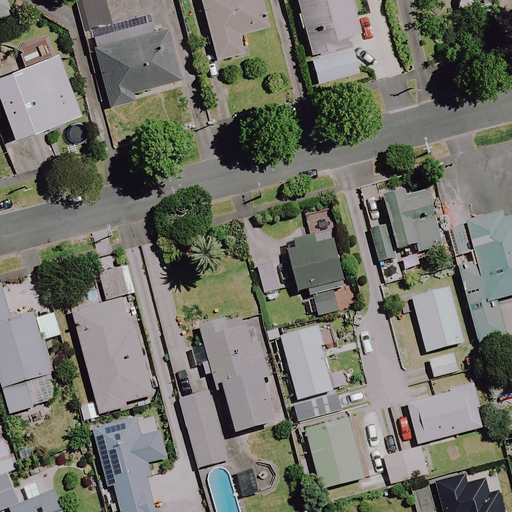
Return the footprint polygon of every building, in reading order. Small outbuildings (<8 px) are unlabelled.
[(0,0),(0,15),(9,13),(5,0),(0,0)] [(265,29),(257,0),(198,0),(215,62),(241,54),(236,36),(265,29)] [(294,0),(297,13),(294,14),(298,31),(301,30),(315,84),(354,74),(347,48),(335,51),(333,43),(356,37),(346,0),(294,0)] [(476,0),(457,0),(456,10),(476,12),(476,0)] [(177,57),(170,29),(156,33),(151,13),(106,25),(108,35),(93,39),(111,107),(133,101),(131,94),(178,82),(172,59),(177,57)] [(78,117),(56,57),(0,77),(0,107),(13,141),(78,117)] [(401,193),(380,200),(388,224),(366,231),(379,272),(441,253),(422,192),(403,198),(401,193)] [(499,212),(462,222),(472,262),(455,266),(476,345),(505,338),(495,301),(511,296),(511,216),(501,219),(499,212)] [(342,291),(341,285),(331,243),(287,253),(297,295),(308,293),(309,298),(342,291)] [(125,405),(153,397),(150,386),(154,384),(141,335),(139,335),(133,314),(135,313),(124,269),(114,272),(98,276),(105,305),(72,313),(95,405),(78,409),(81,424),(98,419),(97,417),(126,410),(125,405)] [(411,300),(431,380),(457,373),(451,349),(462,346),(448,290),(411,300)] [(0,384),(9,417),(32,411),(41,393),(37,381),(50,377),(41,343),(45,341),(35,308),(0,317),(0,318),(2,327),(0,327),(0,384)] [(248,347),(244,328),(242,320),(200,328),(201,338),(207,362),(201,363),(204,378),(210,377),(213,393),(222,391),(233,435),(272,427),(263,381),(266,380),(261,357),(259,345),(248,347)] [(331,394),(315,330),(280,339),(296,403),(331,394)] [(479,409),(472,384),(448,391),(448,393),(401,406),(406,424),(410,423),(416,447),(481,430),(475,410),(479,409)] [(76,410),(68,385),(48,391),(56,416),(76,410)] [(225,463),(207,394),(178,402),(196,470),(225,463)] [(154,511),(153,507),(160,505),(157,496),(151,497),(147,479),(151,478),(147,465),(152,464),(149,451),(144,452),(142,443),(156,440),(150,416),(91,431),(106,489),(113,488),(118,511),(154,511)] [(361,481),(347,422),(305,432),(319,491),(361,481)] [(8,458),(2,442),(0,443),(0,477),(20,469),(15,456),(8,458)] [(427,476),(420,450),(383,459),(390,485),(427,476)] [(60,511),(52,493),(43,471),(17,482),(25,504),(8,511),(7,511),(60,511)]
